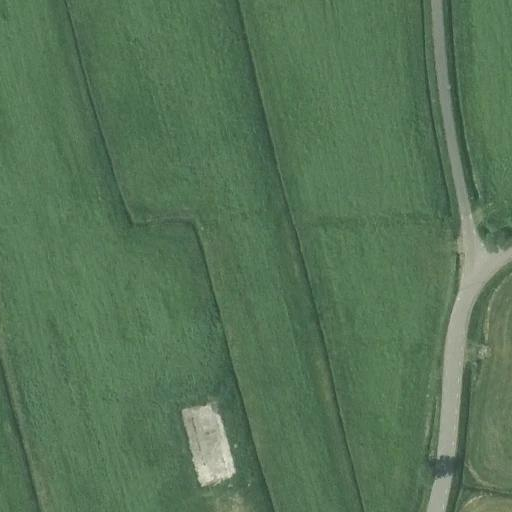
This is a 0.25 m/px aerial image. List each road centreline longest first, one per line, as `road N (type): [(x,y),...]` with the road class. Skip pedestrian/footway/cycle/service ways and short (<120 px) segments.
road 1 (unclassified): [(483,266),(448,127),(436,0)]
road 2 (unclassified): [(435,511),(461,309),(483,266)]
